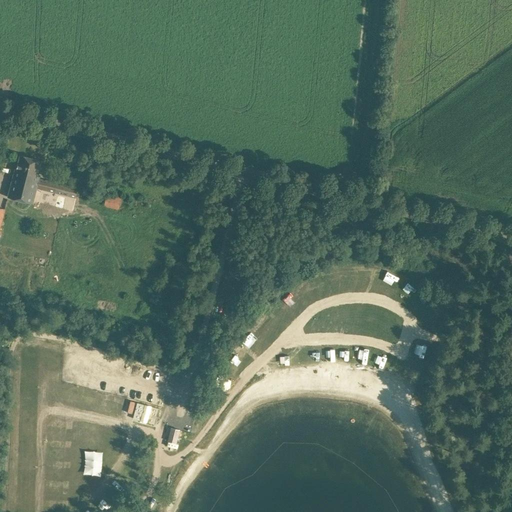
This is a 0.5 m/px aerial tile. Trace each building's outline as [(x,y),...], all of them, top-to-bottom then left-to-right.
[(13,178),(8,197),(33,203),(33,200),(37,187),(46,190),(76,197),(78,188),(39,178),(40,175),(38,175),(42,160),(20,155),(19,159),(17,169),(15,169),(13,178)] [(105,206),(121,210),(124,196),(108,193),(105,206)] [(158,407),(138,402),(134,417),(154,423),(158,407)] [(194,411),(188,432),(195,434),(201,412),(194,411)] [(168,441),(176,443),(179,430),(171,428),(168,441)]
